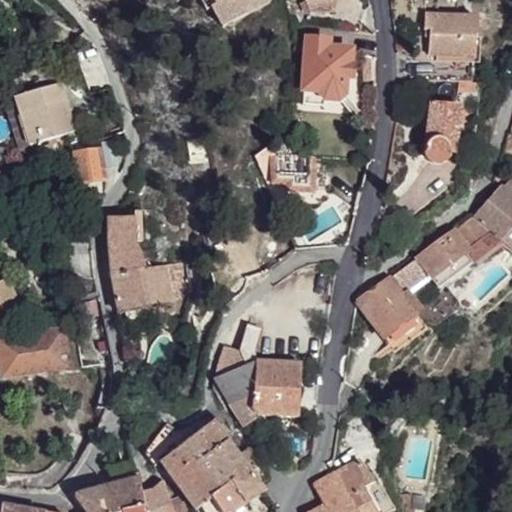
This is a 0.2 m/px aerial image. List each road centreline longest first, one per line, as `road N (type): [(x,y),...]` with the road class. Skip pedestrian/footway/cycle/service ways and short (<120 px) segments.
road 1 (unclassified): [(64,0),(105,54),(131,140),(99,256),(121,387),(115,414),(68,490),(69,503)]
road 2 (unclassified): [(346,298),(467,208),(488,176),(511,96)]
road 3 (residential): [(354,256),(380,133),(374,0)]
road 4 (residential): [(354,256),(291,264),(236,308),(205,374),(207,408)]
road 5 (residential): [(285,511),(320,448),(346,298)]
